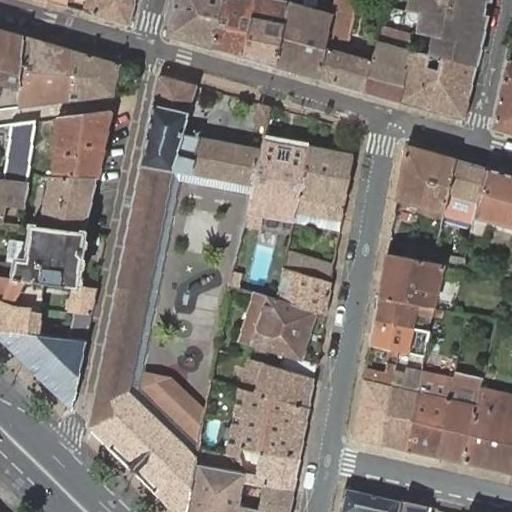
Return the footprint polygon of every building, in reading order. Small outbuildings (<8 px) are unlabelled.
[(69,0),(68,7),(129,25),(134,0),(69,0)] [(175,0),(168,36),(211,48),(223,0),(175,0)] [(243,58),(255,0),(223,0),(211,48),(243,58)] [(289,1),(289,0),(255,0),(243,58),(275,66),(289,1)] [(334,0),(332,14),(318,79),(363,92),(372,60),(360,56),(346,52),(356,0),(334,0)] [(488,0),(409,0),(408,9),(418,12),(414,31),(413,35),(410,51),(475,66),(488,0)] [(318,79),(332,14),(289,1),(275,66),(318,79)] [(372,60),(363,92),(400,102),(464,120),(475,66),(410,51),(413,35),(382,25),(375,50),(372,60)] [(0,28),(0,82),(22,88),(23,74),(26,35),(6,30),(0,28)] [(74,50),(26,35),(23,74),(22,88),(20,107),(69,101),(74,50)] [(372,60),(375,50),(363,47),(360,56),(372,60)] [(74,50),(69,101),(113,96),(120,63),(74,50)] [(493,129),(511,134),(511,61),(507,60),(493,129)] [(157,80),(153,102),(189,113),(197,85),(164,76),(163,76),(162,76),(161,76),(160,76),(159,77),(158,78),(158,79),(157,80)] [(153,102),(140,164),(173,171),(183,134),(189,113),(153,102)] [(271,106),(258,103),(254,122),(254,123),(267,126),(271,106)] [(110,110),(57,118),(54,177),(97,177),(98,177),(110,110)] [(183,134),(173,171),(254,187),(262,149),(239,145),(183,134)] [(310,145),(265,135),(262,149),(254,187),(245,223),(259,226),(262,215),(283,218),(281,227),(292,229),(294,220),(296,211),(310,146),(310,145)] [(310,146),(296,211),(342,221),(354,153),(310,146)] [(445,208),(456,160),(408,146),(406,146),(396,199),(444,214),(445,208)] [(485,168),(456,160),(445,208),(444,214),(472,223),(474,216),(485,168)] [(173,171),(140,164),(89,422),(89,424),(89,425),(90,427),(90,428),(91,429),(92,430),(175,511),(186,511),(195,464),(196,457),(130,392),(173,171)] [(511,175),(485,168),(474,216),(472,223),(469,239),(485,243),(490,219),(511,225),(511,175)] [(54,177),(52,177),(43,214),(41,226),(83,233),(97,177),(54,177)] [(0,221),(22,224),(29,183),(0,179),(0,221)] [(342,221),(296,211),(294,220),(340,230),(342,221)] [(85,233),(83,233),(41,226),(32,225),(28,260),(15,258),(13,278),(44,282),(74,287),(78,287),(85,233)] [(390,234),(386,254),(433,262),(434,256),(436,248),(390,234)] [(284,269),(331,283),(334,265),(287,254),(284,269)] [(386,254),(379,296),(432,307),(441,264),(433,262),(386,254)] [(279,294),(277,300),(317,313),(325,315),(331,283),(284,269),(281,282),(289,284),(286,295),(279,294)] [(44,282),(13,278),(0,276),(0,299),(12,306),(40,308),(44,282)] [(92,314),(97,289),(78,287),(74,287),(69,312),(74,312),(92,314)] [(267,297),(255,293),(253,299),(240,341),(252,344),(267,297)] [(379,296),(375,320),(429,332),(433,308),(432,307),(379,296)] [(279,369),(314,379),(316,364),(302,360),(317,313),(277,300),(267,297),(252,344),(284,354),(279,369)] [(35,334),(40,308),(12,306),(0,299),(0,329),(5,330),(26,333),(35,334)] [(87,341),(92,314),(74,312),(69,338),(87,341)] [(429,332),(375,320),(370,345),(393,349),(399,350),(424,356),(429,332)] [(26,333),(10,349),(72,410),(74,408),(87,341),(69,338),(35,334),(26,333)] [(279,369),(250,360),(241,389),(309,409),(314,379),(279,369)] [(384,374),(366,370),(364,379),(354,438),(381,445),(392,385),(393,376),(395,367),(386,365),(384,374)] [(436,374),(422,370),(421,373),(406,450),(434,457),(452,386),(434,381),(436,374)] [(381,445),(406,450),(421,373),(414,371),(412,380),(393,376),(392,385),(381,445)] [(142,386),(199,442),(205,410),(173,377),(145,372),(142,386)] [(481,388),(483,379),(454,372),(452,386),(434,457),(464,463),(481,388)] [(241,389),(238,388),(226,454),(239,457),(241,449),(260,452),(299,459),(309,409),(241,389)] [(511,394),(502,392),(481,388),(464,463),(511,474),(511,394)] [(256,475),(245,473),(243,482),(263,485),(293,491),(299,459),(260,452),(256,475)] [(195,464),(186,511),(237,511),(239,507),(243,482),(245,473),(195,464)] [(239,507),(237,511),(289,511),(293,491),(263,485),(258,510),(239,507)] [(401,511),(404,501),(345,487),(340,511),(401,511)] [(431,511),(432,507),(404,501),(401,511),(431,511)]
